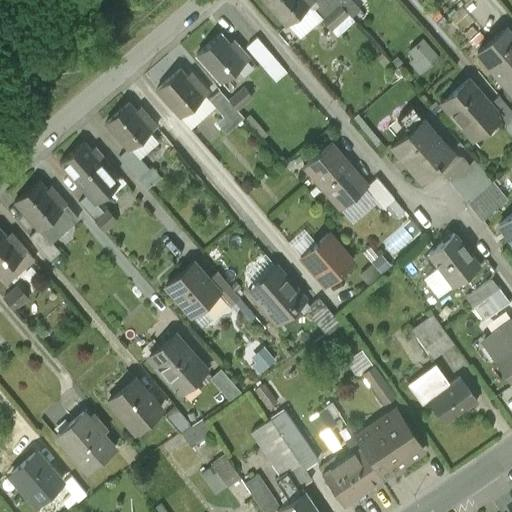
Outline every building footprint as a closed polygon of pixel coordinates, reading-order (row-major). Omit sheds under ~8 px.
[(260,0),(283,24),(285,22),(308,2),(309,0),(260,0)] [(342,6),(336,0),(309,0),(308,2),(320,16),(325,22),(342,6)] [(336,0),(342,6),(350,15),(359,7),(352,0),(336,0)] [(308,2),(285,22),(297,36),(320,16),(308,2)] [(342,6),(325,22),(333,30),(350,15),(342,6)] [(511,36),(503,26),(473,53),(511,98),(511,97),(511,36)] [(193,53),(218,82),(249,56),(243,48),(234,38),(229,42),(219,31),(193,53)] [(243,48),(249,56),(271,80),(282,70),(254,38),(243,48)] [(410,51),(417,58),(412,61),(421,71),(436,58),(422,41),(410,51)] [(177,68),(154,89),(179,118),(208,93),(191,74),(186,78),(177,68)] [(490,104),(467,77),(436,104),(470,144),(502,117),(490,104)] [(219,89),(230,101),(240,92),(229,80),(219,89)] [(511,112),(498,97),(490,104),(502,117),(508,124),(511,120),(511,112)] [(126,148),(127,149),(129,147),(156,124),(142,108),(137,113),(128,102),(104,123),(126,148)] [(422,186),(438,172),(458,156),(415,105),(394,122),(403,133),(388,145),(422,186)] [(352,120),(377,151),(383,145),(358,115),(352,120)] [(93,147),(89,151),(81,142),(59,162),(86,193),(95,204),(97,203),(119,183),(104,165),(107,163),(93,147)] [(301,168),(338,211),(366,187),(329,144),(301,168)] [(148,168),(129,147),(127,149),(126,148),(117,156),(136,178),(148,168)] [(449,185),(471,167),(460,154),(458,156),(438,172),(449,185)] [(449,185),(465,204),(490,184),(474,164),(471,167),(449,185)] [(150,166),(148,168),(136,178),(146,189),(160,177),(150,166)] [(376,178),(366,187),(376,199),(384,208),(394,199),(376,178)] [(37,229),(49,242),(51,241),(77,218),(51,187),(47,190),(39,180),(14,202),(37,229)] [(490,184),(465,204),(482,224),(483,223),(507,203),(490,184)] [(366,187),(338,211),(348,223),(376,199),(366,187)] [(86,193),(77,201),(96,223),(106,214),(97,203),(95,204),(86,193)] [(117,220),(109,211),(106,214),(96,223),(104,231),(117,220)] [(511,212),(498,223),(511,242),(511,212)] [(301,227),(288,239),(296,247),(308,235),(301,227)] [(0,278),(6,285),(34,260),(11,234),(7,237),(0,229),(0,278)] [(37,229),(27,237),(49,262),(61,252),(51,241),(49,242),(37,229)] [(453,233),(426,255),(437,269),(454,290),(481,268),(453,233)] [(326,235),(298,260),(323,288),(351,263),(326,235)] [(374,260),(366,267),(375,277),(383,271),(374,260)] [(187,262),(160,287),(189,319),(217,295),(208,284),(187,262)] [(306,304),(270,265),(241,291),(277,331),(306,304)] [(366,267),(358,274),(367,284),(375,277),(366,267)] [(454,290),(437,269),(424,279),(440,301),(454,290)] [(217,276),(224,285),(231,278),(224,270),(217,276)] [(225,304),(229,308),(231,307),(238,300),(224,285),(217,276),(208,284),(217,295),(225,304)] [(507,304),(488,280),(465,298),(483,322),(507,304)] [(17,287),(2,300),(14,313),(29,300),(17,287)] [(217,295),(189,319),(198,329),(225,304),(217,295)] [(231,307),(242,319),(249,313),(238,300),(231,307)] [(308,307),(304,311),(306,314),(326,334),(337,323),(315,300),(308,307)] [(306,304),(277,331),(282,336),(306,314),(304,311),(308,307),(306,304)] [(411,333),(431,360),(451,346),(431,319),(411,333)] [(511,322),(481,345),(511,386),(511,322)] [(174,335),(147,359),(176,393),(203,369),(174,335)] [(262,349),(250,360),(253,363),(250,366),(258,375),(273,361),(262,349)] [(357,379),(360,377),(374,366),(363,351),(346,364),(357,379)] [(382,408),(397,397),(374,366),(360,377),(382,408)] [(427,402),(451,385),(438,366),(409,386),(422,405),(427,402)] [(218,367),(209,376),(229,399),(239,391),(218,367)] [(127,377),(103,399),(134,433),(158,412),(127,377)] [(427,402),(444,427),(477,404),(460,379),(451,385),(427,402)] [(265,385),(256,391),(268,407),(276,401),(265,385)] [(268,407),(266,409),(273,419),(284,412),(277,401),(276,401),(268,407)] [(186,425),(173,409),(164,417),(176,432),(186,425)] [(325,409),(312,417),(321,430),(334,421),(325,409)] [(79,411),(51,434),(84,472),(112,449),(79,411)] [(284,412),(273,419),(307,469),(320,461),(286,411),(284,412)] [(383,482),(423,455),(395,412),(354,439),(361,449),(383,482)] [(252,433),(281,475),(286,471),(299,490),(303,488),(315,480),(307,469),(273,419),(270,421),(252,433)] [(199,423),(181,436),(191,451),(210,438),(199,423)] [(345,507),(383,482),(361,449),(323,474),(345,507)] [(63,484),(34,451),(6,476),(35,509),(63,484)] [(211,468),(226,490),(241,479),(223,454),(208,465),(211,468)] [(201,475),(217,496),(226,490),(211,468),(201,475)] [(276,508),(278,511),(318,511),(303,488),(299,490),(286,471),(281,475),(275,478),(289,500),(277,508),(276,508)] [(262,511),(270,511),(276,508),(277,508),(256,476),(244,484),(262,511)]
